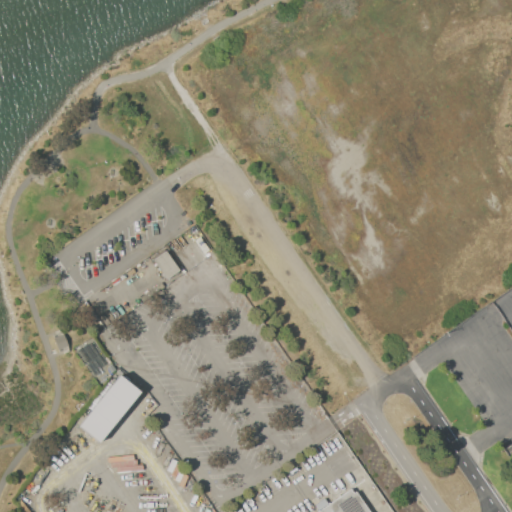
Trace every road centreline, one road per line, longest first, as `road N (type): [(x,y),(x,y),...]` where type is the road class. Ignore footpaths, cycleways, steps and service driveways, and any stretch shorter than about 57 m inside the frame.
road 1 (residential): [(385,389),(232,174),(195,169),(169,188)]
road 2 (residential): [(498,511),(404,376)]
road 3 (residential): [(364,404),(439,511)]
